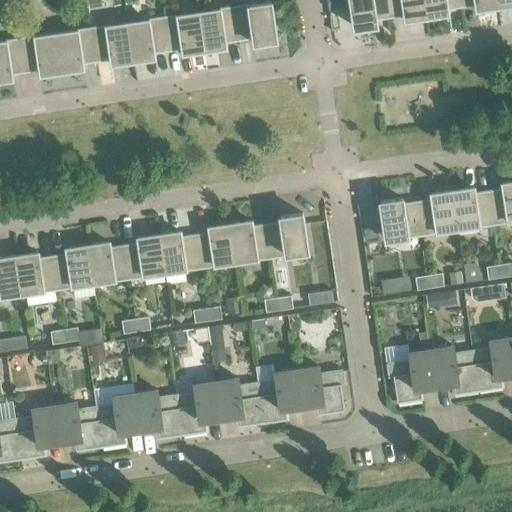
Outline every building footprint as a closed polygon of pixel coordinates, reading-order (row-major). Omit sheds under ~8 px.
[(375,17),(390,15),(387,0),(350,0),(354,28),(376,24),(375,17)] [(405,20),(426,17),(423,0),(387,0),(390,15),(404,13),(405,20)] [(446,7),(461,4),(460,0),(423,0),(426,17),(447,14),(446,7)] [(476,9),(497,6),(496,0),(460,0),(461,4),(475,2),(476,9)] [(270,2),(234,7),(239,38),(253,35),(254,43),(276,39),(270,2)] [(234,7),(198,13),(204,50),(225,47),(224,40),(239,38),(234,7)] [(198,13),(163,18),(167,48),(182,46),(183,53),(204,50),(198,13)] [(163,18),(127,23),(133,61),(154,58),(153,50),(167,48),(163,18)] [(127,23),(92,28),(96,59),(111,57),(112,64),(133,61),(127,23)] [(92,28),(56,34),(62,71),(83,68),(82,61),(96,59),(92,28)] [(56,34),(20,39),(25,69),(39,67),(41,74),(62,71),(56,34)] [(20,39),(0,42),(0,80),(12,79),(10,72),(25,69),(20,39)] [(503,190),(489,192),(493,223),(511,220),(511,181),(502,183),(503,190)] [(473,187),(452,191),(458,228),(493,223),(489,192),(474,195),(473,187)] [(432,201),(418,203),(422,233),(458,228),(452,191),(431,194),(432,201)] [(422,233),(418,203),(403,205),(402,198),(380,201),(386,239),(422,233)] [(281,223),(267,226),(271,256),(308,251),(302,213),(280,216),(281,223)] [(251,221),(230,224),(236,261),(271,256),(267,226),(252,228),(251,221)] [(210,234),(195,236),(200,267),(236,261),(230,224),(209,227),(210,234)] [(377,226),(363,228),(365,238),(378,236),(377,226)] [(180,231),(159,234),(164,272),(200,267),(195,236),(181,238),(180,231)] [(139,245),(124,247),(129,277),(164,272),(159,234),(138,238),(139,245)] [(109,242),(88,245),(93,283),(129,277),(124,247),(110,249),(109,242)] [(67,255),(53,258),(58,288),(62,287),(93,283),(88,245),(66,248),(67,255)] [(37,253),(16,256),(22,293),(58,288),(53,258),(38,260),(37,253)] [(0,296),(22,293),(16,256),(0,258),(0,296)] [(511,262),(500,264),(501,277),(511,275),(511,262)] [(501,277),(500,264),(486,266),(488,279),(501,277)] [(449,273),(451,284),(462,282),(460,271),(449,273)] [(442,273),(428,275),(430,288),(444,286),(442,273)] [(430,288),(428,275),(415,277),(417,290),(430,288)] [(500,295),(498,284),(486,285),(488,297),(500,295)] [(434,294),(435,304),(446,303),(444,292),(434,294)] [(291,295),(277,297),(279,310),(293,308),(291,295)] [(238,296),(226,298),(228,313),(241,311),(238,296)] [(279,310),(277,297),(264,299),(266,312),(279,310)] [(220,306),(206,308),(208,320),(221,318),(220,306)] [(208,320),(206,308),(193,310),(195,323),(208,320)] [(148,316),(135,318),(137,331),(150,329),(148,316)] [(137,331),(135,318),(121,320),(123,333),(137,331)] [(264,318),(252,320),(253,328),(265,326),(264,318)] [(221,325),(209,327),(210,338),(217,337),(222,333),(221,325)] [(77,327),(64,329),(66,342),(79,340),(77,327)] [(66,342),(64,329),(50,331),(52,344),(66,342)] [(184,330),(168,332),(170,345),(186,343),(184,330)] [(426,332),(418,332),(419,343),(427,342),(426,332)] [(25,335),(5,338),(7,350),(27,347),(25,335)] [(141,345),(140,337),(128,338),(129,347),(141,345)] [(491,348),(472,350),(478,389),(502,386),(500,374),(511,372),(511,340),(511,337),(489,340),(491,348)] [(103,344),(91,346),(93,361),(105,360),(103,344)] [(453,346),(431,349),(436,384),(452,381),(454,393),(478,389),(472,350),(454,353),(453,346)] [(436,384),(431,349),(409,352),(410,360),(386,363),(388,377),(393,377),(397,401),(421,398),(420,386),(436,384)] [(318,366),(296,369),(302,404),(318,402),(320,413),(344,409),(341,384),(346,384),(344,370),(320,373),(318,366)] [(275,380),(257,382),(263,421),(287,418),(285,406),(302,404),(296,369),(274,372),(275,380)] [(238,378),(216,381),(221,416),(237,414),(239,425),(263,421),(257,382),(239,385),(238,378)] [(195,392),(177,394),(182,433),(206,430),(205,418),(221,416),(216,381),(194,384),(195,392)] [(157,390),(135,393),(140,428),(157,426),(158,437),(182,433),(177,394),(158,397),(157,390)] [(114,404),(96,406),(102,445),(126,442),(124,430),(140,428),(135,393),(113,396),(114,404)] [(76,402),(54,405),(60,440),(76,438),(78,449),(102,445),(96,406),(77,409),(76,402)] [(33,416),(15,418),(21,457),(45,454),(43,442),(60,440),(54,405),(32,408),(33,416)] [(0,460),(21,457),(15,418),(0,420),(0,460)]
